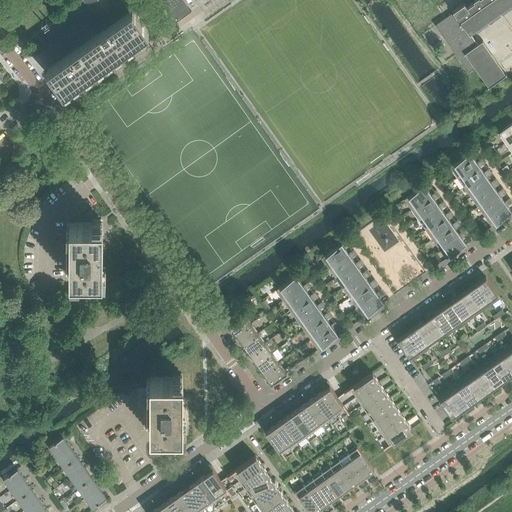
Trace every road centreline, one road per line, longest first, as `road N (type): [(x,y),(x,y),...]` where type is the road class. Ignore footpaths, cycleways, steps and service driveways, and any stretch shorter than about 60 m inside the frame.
road 1 (residential): [(263,409),(42,94)]
road 2 (residential): [(116,511),(263,409)]
road 3 (tertiary): [(366,511),(511,408)]
road 4 (residential): [(372,331),(511,232)]
road 5 (residential): [(263,409),(372,331)]
road 6 (residential): [(372,331),(442,432)]
